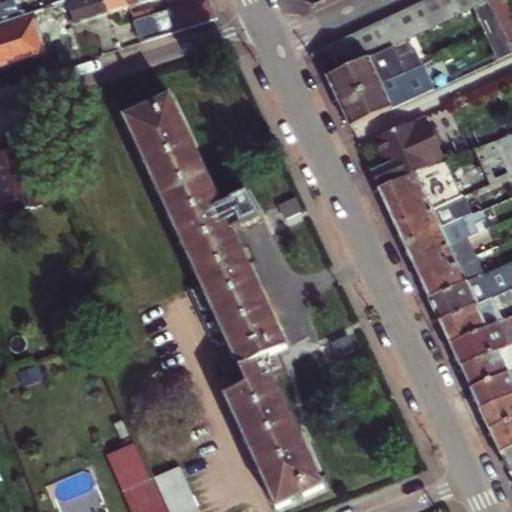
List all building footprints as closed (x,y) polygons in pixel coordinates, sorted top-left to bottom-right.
[(9,0),(8,0),(0,2),(0,20),(15,17),(9,0)] [(80,22),(109,13),(104,0),(80,0),(74,2),(80,22)] [(104,0),(109,13),(131,7),(128,0),(104,0)] [(429,0),(424,3),(408,10),(394,16),(380,23),(368,28),(353,35),(341,41),(325,48),(339,76),(354,70),(366,64),(380,57),(390,52),(392,51),(407,44),(421,37),(436,30),(449,25),(463,18),(472,13),(477,11),(487,6),(490,5),(489,2),(487,0),(429,0)] [(511,13),(505,0),(493,0),(489,2),(490,5),(487,6),(499,31),(510,55),(511,53),(511,13)] [(155,1),(131,7),(133,14),(157,8),(155,1)] [(139,46),(219,21),(214,11),(209,1),(159,14),(135,21),(132,21),(139,46)] [(80,22),(74,2),(66,4),(71,24),(80,22)] [(499,31),(487,6),(477,11),(472,13),(484,39),(499,31)] [(133,14),(135,21),(159,14),(157,8),(133,14)] [(0,66),(45,53),(32,13),(15,17),(0,20),(0,66)] [(510,55),(499,31),(484,39),(495,63),(510,55)] [(366,64),(354,70),(339,76),(324,84),(331,98),(336,109),(417,70),(420,69),(417,62),(398,70),(390,52),(380,57),(366,64)] [(342,123),(348,133),(429,95),(417,70),(336,109),(342,123)] [(171,99),(125,118),(202,286),(190,291),(233,384),(244,379),(249,389),(228,398),(273,498),(279,511),(281,511),(327,491),(274,378),(276,377),(287,372),(280,355),(288,352),(284,343),(231,230),(239,227),(241,231),(251,227),(260,223),(249,196),(221,208),(171,99)] [(422,120),(370,145),(378,163),(381,162),(383,166),(385,170),(368,177),(369,179),(375,193),(443,165),(436,152),(439,146),(434,135),(428,134),(422,120)] [(0,139),(0,214),(23,207),(23,208),(35,204),(12,136),(0,139)] [(511,136),(479,150),(487,169),(494,185),(511,176),(511,136)] [(385,214),(452,184),(443,165),(375,193),(380,203),(385,214)] [(460,201),(452,184),(385,214),(390,224),(393,232),(460,201)] [(460,201),(393,232),(398,241),(402,250),(468,218),(460,201)] [(303,214),(298,204),(284,210),(289,221),(303,214)] [(477,237),(468,218),(402,250),(406,259),(410,267),(464,243),(477,237)] [(464,243),(410,267),(414,276),(418,285),(470,262),(472,261),(464,243)] [(424,297),(428,305),(479,281),(470,262),(418,285),(424,297)] [(511,292),(511,266),(479,281),(428,305),(433,317),(438,327),(509,294),(511,292)] [(511,303),(511,299),(509,294),(438,327),(443,339),(448,350),(501,326),(492,309),(498,306),(502,309),(511,303)] [(511,321),(501,326),(448,350),(454,362),(459,373),(511,348),(511,321)] [(351,342),(337,348),(342,359),(356,352),(351,342)] [(511,348),(459,373),(464,384),(470,396),(511,376),(511,348)] [(511,376),(470,396),(475,406),(479,415),(511,399),(511,376)] [(511,399),(479,415),(483,424),(488,435),(511,423),(511,399)] [(511,423),(488,435),(494,447),(499,457),(511,451),(511,423)] [(141,449),(113,461),(136,511),(169,511),(156,483),(141,449)] [(511,451),(499,457),(504,469),(510,481),(511,479),(511,451)] [(169,511),(199,511),(182,472),(162,480),(156,483),(169,511)]
